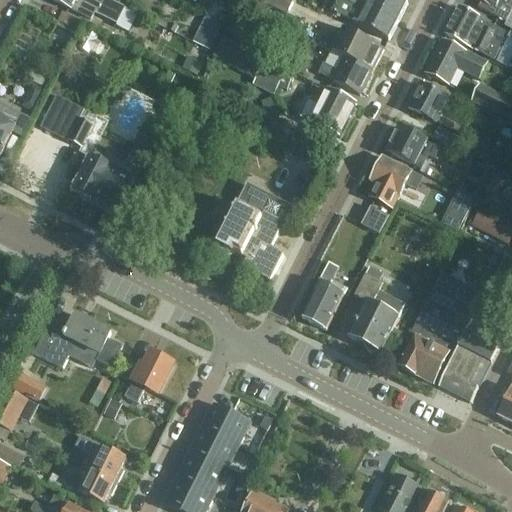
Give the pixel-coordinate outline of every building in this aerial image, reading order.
[(48,0),(67,9),(71,12),(92,22),(96,14),(97,15),(116,25),(124,9),(117,6),(105,0),(48,0)] [(201,4),(198,0),(188,0),(187,2),(190,8),(196,9),(201,4)] [(292,0),(253,0),(287,17),(295,1),(292,0)] [(410,1),(408,0),(335,0),(329,13),(388,44),(410,1)] [(511,0),(474,0),(482,3),(479,10),(506,23),(511,10),(511,0)] [(227,13),(208,3),(203,15),(222,24),(227,13)] [(510,35),(491,26),(459,10),(445,37),(496,62),(506,41),(507,41),(510,35)] [(63,14),(58,23),(77,32),(82,23),(64,14),(63,14)] [(152,20),(144,36),(162,45),(171,30),(152,20)] [(222,28),(207,20),(202,30),(211,34),(207,42),(200,39),(196,46),(209,52),(222,28)] [(343,31),(332,54),(338,57),(372,74),(384,52),(343,31)] [(287,92),(295,76),(223,40),(213,60),(256,81),(258,77),(287,92)] [(479,83),(487,67),(442,44),(425,77),(453,90),(455,86),(451,84),(457,72),(479,83)] [(309,65),(287,53),(281,64),(303,76),(309,65)] [(360,97),(372,74),(338,57),(332,54),(325,67),(324,66),(319,77),(322,78),(360,97)] [(190,60),(184,73),(197,80),(204,67),(190,60)] [(462,138),(468,125),(442,113),(448,101),(420,87),(408,111),(462,138)] [(511,102),(480,87),(471,104),(511,124),(511,102)] [(33,89),(23,109),(34,114),(44,95),(33,89)] [(301,119),(311,124),(339,139),(355,107),(327,92),(320,105),(311,101),(307,102),(300,115),(301,119)] [(21,139),(29,122),(0,107),(0,155),(11,134),(21,139)] [(482,132),(488,121),(473,114),(468,125),(482,132)] [(320,147),(283,129),(285,125),(267,115),(258,131),(276,140),(314,159),(320,147)] [(81,149),(91,128),(79,122),(68,142),(81,149)] [(457,138),(439,129),(433,141),(451,150),(457,138)] [(434,161),(439,151),(426,145),(426,144),(397,130),(386,154),(420,171),(427,158),(434,161)] [(471,136),(462,154),(480,163),(489,145),(471,136)] [(136,148),(130,161),(129,161),(121,176),(94,162),(77,194),(79,195),(80,200),(86,203),(91,201),(93,202),(93,201),(113,211),(124,190),(137,197),(157,158),(136,148)] [(459,158),(455,167),(469,174),(473,165),(459,158)] [(421,180),(382,161),(381,161),(370,184),(376,187),(369,200),(392,212),(405,187),(415,192),(421,180)] [(248,186),(237,207),(227,227),(218,223),(208,242),(216,246),(216,247),(219,248),(220,253),(227,257),(233,255),(235,256),(235,255),(249,262),(247,266),(246,270),(249,272),(270,283),(284,256),(272,250),(284,225),(285,226),(293,209),(248,186)] [(441,206),(447,194),(432,186),(425,198),(441,206)] [(370,231),(379,211),(360,203),(352,222),(370,231)] [(511,241),(511,224),(482,209),(472,229),(509,247),(511,241)] [(327,334),(348,292),(332,284),(339,271),(329,266),(314,296),(315,296),(302,321),(327,334)] [(370,269),(365,278),(354,300),(365,306),(348,340),(367,349),(368,354),(376,358),(380,356),(381,356),(399,321),(406,307),(379,293),(383,286),(380,285),(384,276),(370,269)] [(455,345),(460,347),(473,323),(484,299),(441,278),(411,338),(414,340),(399,370),(434,387),(455,345)] [(64,334),(60,332),(49,326),(34,356),(63,370),(75,345),(100,357),(96,364),(111,371),(122,348),(107,341),(110,335),(74,318),(66,335),(64,334)] [(473,323),(460,347),(439,390),(466,404),(472,407),(506,339),(473,323)] [(157,397),(173,367),(150,356),(144,369),(141,368),(125,400),(137,406),(144,391),(157,397)] [(511,390),(511,391),(498,419),(511,426),(511,368),(508,376),(511,377),(511,390)] [(22,378),(14,393),(27,400),(35,385),(22,378)] [(104,381),(98,393),(104,397),(111,385),(104,381)] [(0,404),(0,428),(9,433),(26,402),(7,392),(0,404)] [(112,403),(106,416),(114,420),(120,407),(112,403)] [(214,407),(201,433),(238,451),(251,426),(214,407)] [(265,421),(260,432),(267,435),(272,425),(265,421)] [(10,433),(9,433),(0,428),(0,443),(1,442),(4,444),(10,433)] [(201,433),(189,457),(226,476),(238,451),(201,433)] [(125,462),(89,444),(79,439),(74,449),(87,456),(81,468),(114,484),(125,462)] [(26,459),(0,446),(0,447),(0,463),(12,469),(19,473),(26,459)] [(189,457),(177,482),(214,501),(226,476),(189,457)] [(0,463),(0,492),(12,469),(0,463)] [(82,469),(76,481),(71,479),(67,489),(103,507),(114,484),(81,468),(82,469)] [(247,473),(242,484),(249,487),(254,477),(247,473)] [(409,511),(420,491),(395,479),(378,511),(409,511)] [(177,482),(164,508),(172,511),(207,511),(214,501),(177,482)] [(242,484),(237,495),(244,498),(249,487),(242,484)] [(425,494),(415,511),(445,511),(449,506),(425,494)] [(286,511),(253,495),(244,511),(286,511)] [(55,500),(48,511),(47,511),(34,505),(30,511),(77,511),(68,507),(55,500)]
